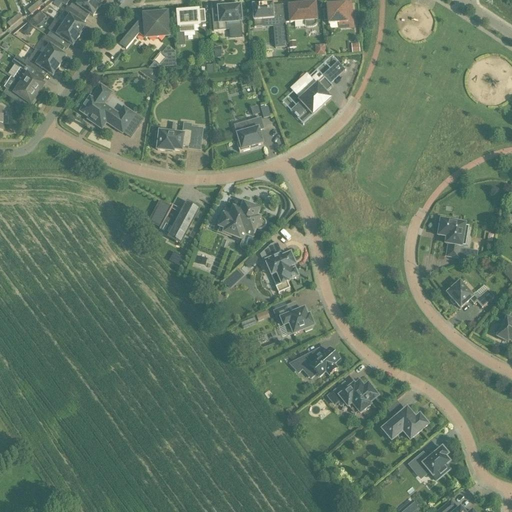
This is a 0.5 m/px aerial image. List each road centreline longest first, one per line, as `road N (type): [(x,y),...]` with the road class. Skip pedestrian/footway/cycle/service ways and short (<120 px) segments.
road 1 (residential): [(284,162),(346,337),(442,403),(477,469),(507,490)]
road 2 (residential): [(284,162),(230,177),(159,177),(114,165),(45,128)]
road 3 (residential): [(511,374),(464,348),(416,294),(411,251),(421,214)]
road 4 (residential): [(45,128),(130,0)]
